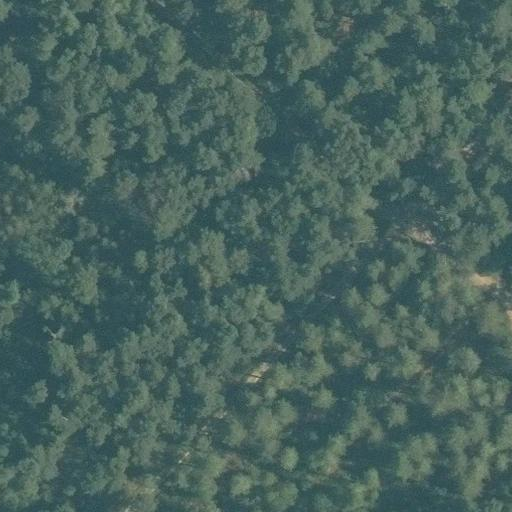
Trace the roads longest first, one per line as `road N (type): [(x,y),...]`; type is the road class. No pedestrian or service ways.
road 1 (track): [(127,511),(511,94)]
road 2 (track): [(511,305),(160,0)]
